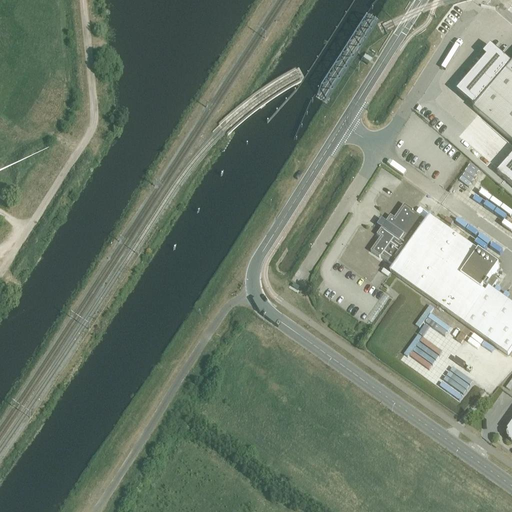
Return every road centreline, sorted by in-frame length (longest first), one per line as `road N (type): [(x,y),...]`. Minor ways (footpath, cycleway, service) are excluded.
road 1 (tertiary): [(511,485),(272,316),(253,293),(258,258),(342,123)]
road 2 (unclassified): [(0,272),(91,128),(82,0)]
road 3 (unclassified): [(380,148),(479,2)]
road 4 (unclassified): [(298,281),(380,148)]
road 5 (tertiary): [(342,123),(421,0)]
